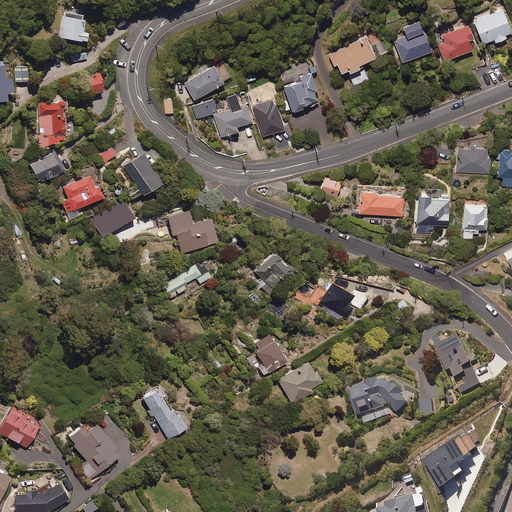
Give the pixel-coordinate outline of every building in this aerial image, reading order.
[(83,16),(80,16),(82,3),(63,1),(62,15),(59,34),(85,37),(86,28),(81,27),(83,16)] [(119,7),(108,16),(117,28),(128,18),(119,7)] [(511,33),(502,8),(473,19),(481,41),(493,36),(494,40),(511,33)] [(430,48),(419,20),(403,27),(406,34),(393,39),(400,59),(430,48)] [(472,36),(467,23),(438,35),(441,42),(437,43),(443,58),(471,47),(467,38),(472,36)] [(386,48),(379,33),(367,39),(365,36),(328,54),(333,64),(336,62),(340,70),(346,67),(353,82),(368,75),(360,60),(386,48)] [(87,58),(85,49),(71,52),(72,61),(87,58)] [(8,57),(0,58),(0,98),(6,98),(5,90),(11,89),(8,57)] [(231,75),(221,58),(183,81),(193,98),(231,75)] [(28,80),(27,65),(14,66),(15,81),(28,80)] [(105,88),(99,71),(85,76),(91,93),(105,88)] [(316,88),(311,73),(295,78),(296,81),(283,85),(287,100),(283,101),(286,111),(317,101),(313,89),(316,88)] [(238,103),(234,92),(226,95),(230,106),(212,113),(221,135),(237,129),(235,124),(251,118),(244,101),(238,103)] [(172,110),(170,96),(162,97),(164,111),(172,110)] [(284,127),(273,96),(252,103),(262,134),(284,127)] [(217,111),(213,98),(192,105),(196,117),(217,111)] [(58,137),(64,137),(74,128),(73,118),(63,118),(62,99),(38,100),(40,142),(58,141),(58,137)] [(511,144),(498,145),(497,175),(502,175),(502,185),(511,185),(511,144)] [(116,153),(111,145),(99,153),(104,161),(116,153)] [(486,145),(456,145),(455,171),(488,172),(489,156),(486,156),(486,145)] [(64,167),(54,149),(29,162),(39,181),(64,167)] [(126,190),(132,198),(141,191),(143,193),(162,179),(143,151),(123,164),(136,183),(126,190)] [(61,200),(69,218),(79,213),(76,207),(103,194),(98,182),(94,184),(88,173),(62,185),(68,197),(61,200)] [(340,180),(323,175),(318,191),(336,195),(340,180)] [(373,188),(358,188),(357,211),(401,213),(402,192),(373,191),(373,188)] [(441,188),(428,188),(428,191),(416,191),(415,232),(432,232),(432,223),(447,224),(447,195),(441,194),(441,188)] [(133,216),(122,199),(91,220),(101,237),(133,216)] [(485,200),(462,200),(463,238),(473,238),(473,232),(478,232),(478,228),(485,228),(485,200)] [(193,221),(187,205),(166,213),(176,241),(178,240),(182,252),(219,238),(210,214),(193,221)] [(148,248),(137,250),(140,265),(151,262),(148,248)] [(290,268),(266,251),(252,271),(261,278),(256,285),(271,295),(290,268)] [(211,275),(200,258),(161,284),(170,297),(198,279),(200,282),(211,275)] [(350,294),(328,281),(314,304),(326,311),(328,308),(345,319),(352,307),(345,303),(350,294)] [(285,360),(266,333),(251,342),(256,349),(254,351),(262,363),(257,366),(263,375),(285,360)] [(480,383),(472,364),(470,359),(486,353),(481,340),(464,347),(459,337),(435,347),(450,382),(452,381),(457,393),(480,383)] [(318,380),(304,360),(275,379),(291,403),(310,390),(308,387),(318,380)] [(390,414),(388,408),(387,405),(391,403),(394,412),(398,411),(405,405),(398,384),(389,387),(386,376),(347,388),(356,415),(361,413),(364,423),(390,414)] [(166,392),(159,382),(140,394),(167,437),(187,425),(178,412),(175,414),(162,394),(166,392)] [(454,389),(445,390),(445,399),(454,399),(454,389)] [(434,414),(431,398),(419,401),(422,416),(434,414)] [(23,410),(10,403),(0,422),(0,431),(26,445),(39,421),(22,412),(23,410)] [(115,443),(95,421),(92,416),(82,425),(80,424),(68,434),(74,441),(72,442),(87,459),(79,466),(90,478),(119,453),(112,445),(115,443)] [(10,474),(0,469),(0,510),(6,497),(1,495),(10,474)] [(68,496),(59,482),(41,492),(37,492),(37,488),(25,489),(25,493),(15,493),(15,509),(46,510),(68,496)] [(426,511),(422,487),(417,488),(418,494),(396,498),(396,500),(384,502),(385,507),(370,510),(370,511),(426,511)] [(89,511),(98,506),(92,499),(82,506),(86,511),(89,511)]
